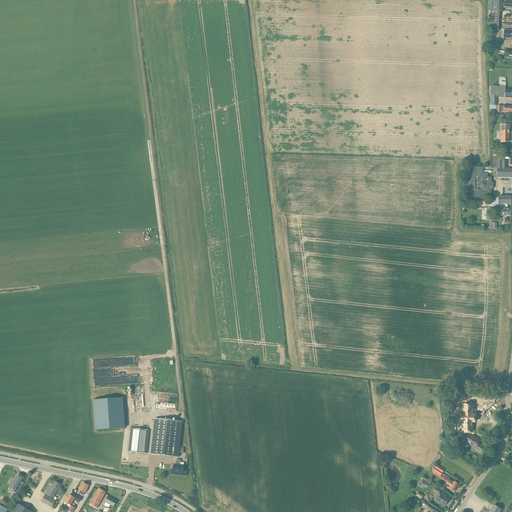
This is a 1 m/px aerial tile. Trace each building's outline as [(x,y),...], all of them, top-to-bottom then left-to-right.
[(491,0),(491,5),(490,22),(498,23),(499,12),(502,12),(503,8),(511,8),(511,2),(510,2),(509,0),(506,0),(507,2),(491,0)] [(498,31),(498,23),(490,22),(489,30),(498,31)] [(503,60),(511,60),(511,55),(506,55),(506,52),(497,51),(496,54),(499,54),(499,58),(503,58),(503,60)] [(491,104),(496,104),(497,104),(497,97),(505,97),(511,97),(511,90),(505,90),(505,87),(491,86),(490,104),(491,104)] [(509,125),(504,125),(501,125),(501,142),(504,142),(509,142),(509,134),(509,125)] [(504,159),(508,159),(508,157),(504,157),(492,157),(492,168),(497,168),(497,177),(511,177),(511,169),(510,169),(510,168),(506,168),(506,161),(504,161),(504,159)] [(476,199),(478,199),(483,199),(483,197),(485,197),(485,193),(490,194),(491,193),(491,192),(490,192),(490,190),(491,190),(492,190),(492,189),(493,189),(493,183),(492,183),(492,182),(491,182),(491,178),(490,178),(487,178),(487,175),(487,174),(487,173),(483,173),(483,167),(475,167),(475,170),(474,170),(474,175),(475,175),(475,177),(468,177),(468,180),(466,180),(466,190),(467,190),(467,193),(475,193),(475,197),(476,197),(476,199)] [(510,204),(510,198),(511,198),(511,197),(510,197),(499,197),(498,197),(498,198),(494,198),(494,202),(491,202),(491,204),(486,203),(486,207),(496,207),(496,208),(498,208),(498,209),(507,209),(507,204),(510,204),(510,205),(510,204)] [(486,207),(486,220),(494,221),(494,218),(490,218),(490,213),(494,213),(494,211),(498,211),(498,216),(505,216),(510,216),(510,209),(507,209),(498,209),(498,208),(496,208),(496,207),(486,207)] [(123,398),(92,400),(95,431),(125,428),(123,398)] [(465,421),(465,431),(472,431),(472,420),(474,420),(474,412),(473,412),(473,404),(464,404),(463,413),(462,413),(462,415),(462,420),(463,420),(463,422),(465,421)] [(151,454),(153,455),(178,457),(182,422),(172,421),(154,419),(154,421),(151,454)] [(131,428),(129,447),(128,452),(147,454),(149,430),(131,428)] [(480,441),(468,433),(463,441),(470,445),(470,446),(476,450),(475,451),(484,457),(488,450),(478,443),(480,441)] [(181,460),(177,460),(176,465),(174,465),(173,472),(183,473),(184,466),(180,466),(181,460)] [(436,466),(433,470),(440,475),(444,471),(436,466)] [(18,475),(15,479),(9,489),(17,494),(23,485),(22,484),(22,483),(21,482),(24,478),(18,475)] [(449,478),(444,475),(439,483),(445,487),(445,486),(453,491),(458,485),(454,482),(453,483),(448,480),(449,478)] [(423,478),(420,483),(428,488),(430,483),(423,478)] [(49,487),(46,492),(45,494),(46,494),(41,502),(52,508),(55,501),(52,499),(52,498),(60,485),(55,482),(51,489),(49,487)] [(85,493),(86,490),(88,486),(83,483),(79,490),(78,493),(79,494),(83,496),(85,493)] [(447,496),(440,492),(441,490),(436,487),(433,493),(437,496),(438,496),(439,497),(436,501),(444,506),(448,500),(445,498),(447,496)] [(96,493),(89,505),(96,509),(101,500),(105,494),(105,492),(98,488),(96,493)] [(70,506),(72,502),(75,498),(69,495),(65,502),(70,506)] [(108,497),(105,501),(105,502),(114,507),(116,502),(108,497)]
